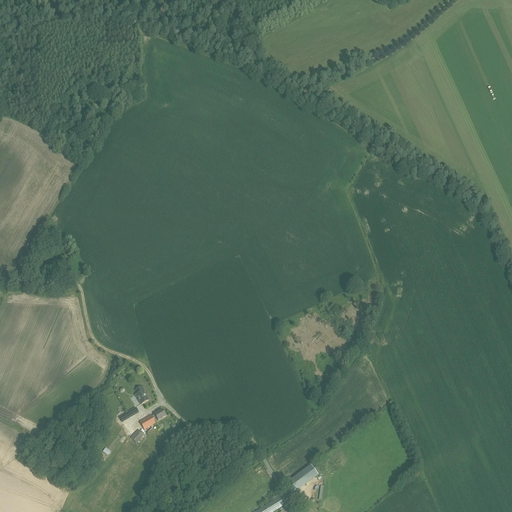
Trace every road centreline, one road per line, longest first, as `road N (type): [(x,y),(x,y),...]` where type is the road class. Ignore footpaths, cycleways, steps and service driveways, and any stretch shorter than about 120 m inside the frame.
road 1 (track): [(296,511),(247,434),(189,426),(163,403),(150,375)]
road 2 (track): [(0,277),(78,281),(93,340),(150,375)]
